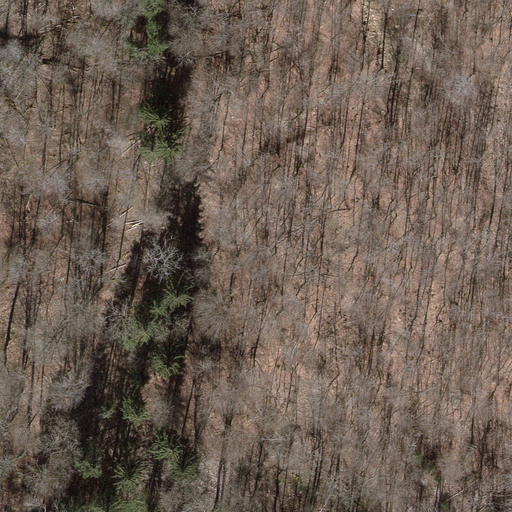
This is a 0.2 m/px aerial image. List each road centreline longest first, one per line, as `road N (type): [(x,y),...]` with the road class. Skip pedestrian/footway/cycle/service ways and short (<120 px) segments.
road 1 (track): [(176,511),(200,380),(210,244),(238,173),(348,86),(393,2)]
road 2 (track): [(390,0),(478,184),(511,226)]
